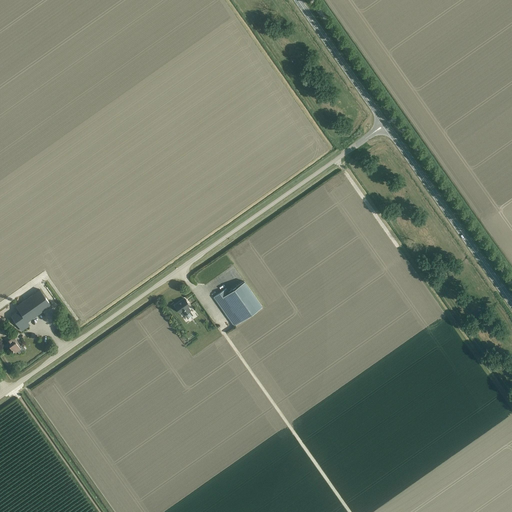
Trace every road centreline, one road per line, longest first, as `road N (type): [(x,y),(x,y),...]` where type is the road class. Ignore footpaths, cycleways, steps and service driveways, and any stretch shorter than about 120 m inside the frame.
road 1 (unclassified): [(385,125),(0,396)]
road 2 (secondary): [(511,303),(385,125)]
road 3 (secondary): [(385,125),(298,0)]
